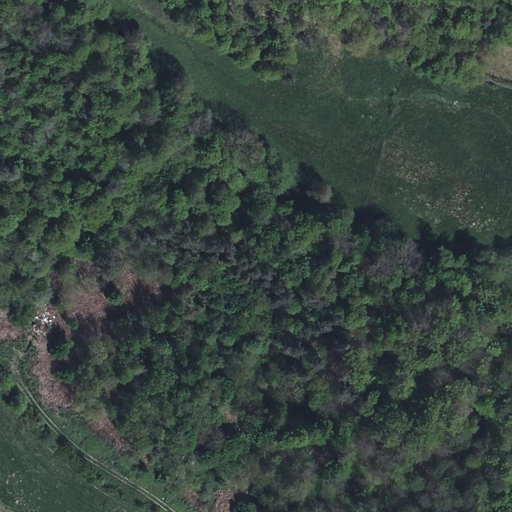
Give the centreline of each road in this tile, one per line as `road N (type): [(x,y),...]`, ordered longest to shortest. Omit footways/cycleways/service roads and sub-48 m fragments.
road 1 (track): [(511,82),(257,0)]
road 2 (track): [(155,511),(59,445),(0,374)]
